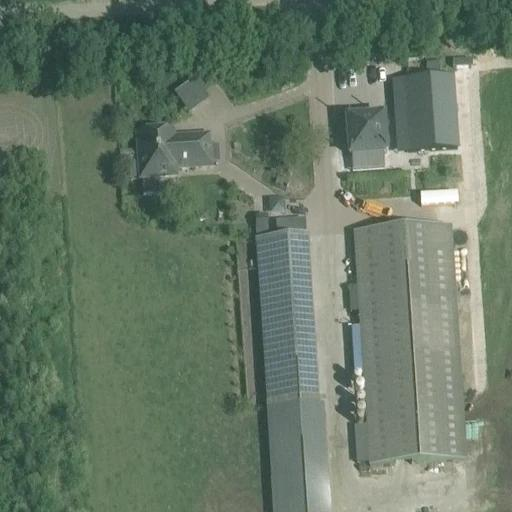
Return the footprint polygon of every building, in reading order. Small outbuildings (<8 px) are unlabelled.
[(456,78),(408,81),(413,153),(461,149),(456,78)] [(193,80),(173,94),(187,114),(207,100),(193,80)] [(382,119),(346,121),(349,157),(350,157),(351,173),(384,170),(383,155),(385,155),(382,119)] [(172,134),(137,137),(139,164),(140,178),(140,181),(142,181),(143,196),(159,195),(158,180),(175,179),(175,171),(211,168),(210,162),(209,147),(209,138),(173,140),(172,134)] [(407,170),(425,169),(424,160),(407,161),(407,170)] [(354,235),(369,469),(465,463),(449,229),(354,235)] [(256,241),(267,411),(317,408),(306,238),(256,241)]
